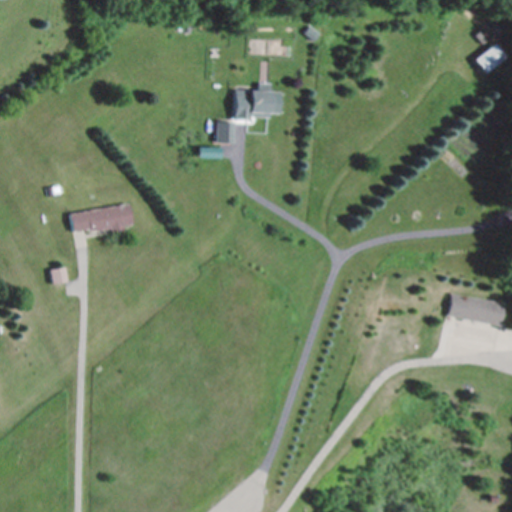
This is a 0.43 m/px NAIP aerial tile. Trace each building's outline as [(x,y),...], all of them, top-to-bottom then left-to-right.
[(233,89),(233,117),(269,117),(269,89),(233,89)] [(227,140),(226,123),(215,124),(216,141),(227,140)] [(132,224),(128,202),(68,211),(71,233),(132,224)] [(52,281),(65,278),(63,266),(49,268),(52,281)] [(504,300),(451,291),(447,314),(500,323),(504,300)]
